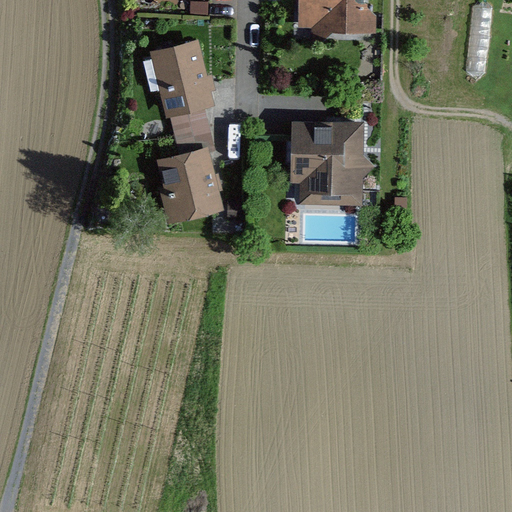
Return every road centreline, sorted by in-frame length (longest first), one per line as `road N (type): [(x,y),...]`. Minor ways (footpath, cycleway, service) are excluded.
road 1 (track): [(104,0),(97,131),(3,511)]
road 2 (residential): [(241,0),(230,158)]
